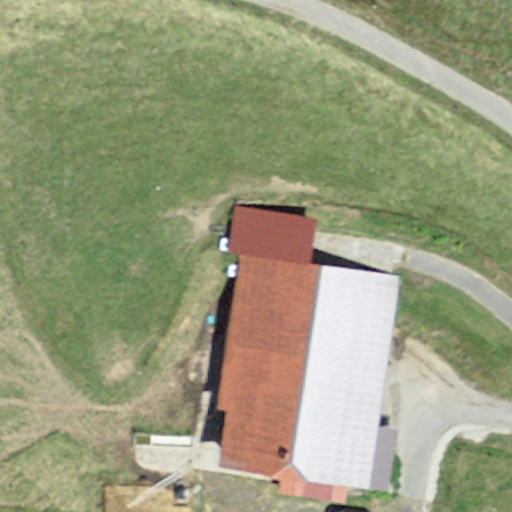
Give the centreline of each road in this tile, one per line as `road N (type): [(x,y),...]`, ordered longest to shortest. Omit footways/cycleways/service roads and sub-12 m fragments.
road 1 (residential): [(511,123),(390,46),(287,0)]
road 2 (residential): [(405,509),(425,436),(438,419),(459,409),(511,418)]
